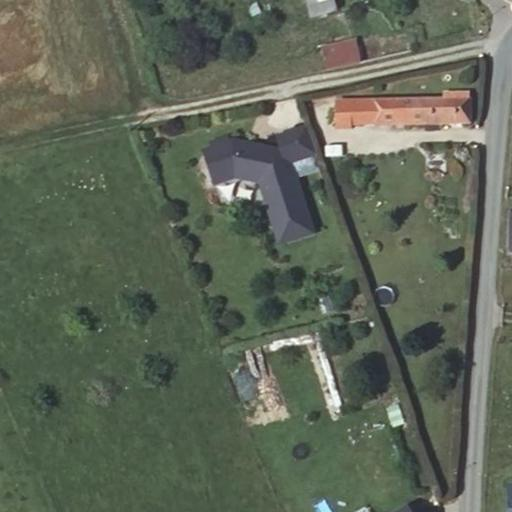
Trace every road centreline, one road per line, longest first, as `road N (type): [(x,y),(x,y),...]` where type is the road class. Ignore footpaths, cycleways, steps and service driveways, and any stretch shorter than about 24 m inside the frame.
road 1 (track): [(502,41),(0,150)]
road 2 (unclassified): [(511,39),(502,41),(467,511)]
